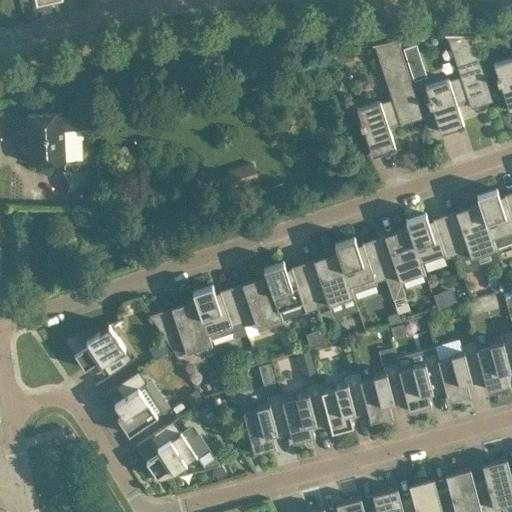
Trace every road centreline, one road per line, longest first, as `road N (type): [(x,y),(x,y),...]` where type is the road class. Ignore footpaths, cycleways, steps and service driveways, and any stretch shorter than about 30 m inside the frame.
road 1 (residential): [(0,324),(511,152)]
road 2 (residential): [(159,511),(511,419)]
road 3 (residential): [(0,42),(218,0)]
road 4 (residential): [(145,511),(81,410),(65,399),(9,404)]
